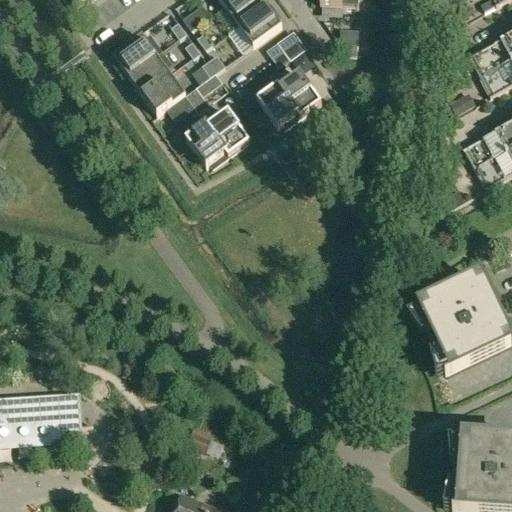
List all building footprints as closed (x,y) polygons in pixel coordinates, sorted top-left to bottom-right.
[(69,0),(77,11),(91,0),(92,0),(94,2),(97,0),(69,0)] [(215,0),(224,12),(240,0),(215,0)] [(240,0),(224,12),(239,31),(267,11),(259,0),(240,0)] [(363,3),(363,0),(315,0),(316,2),(321,2),(320,11),(358,13),(359,3),(363,3)] [(511,0),(489,0),(491,3),(481,9),(485,16),(495,10),(496,12),(511,2),(511,0)] [(253,52),(282,31),(267,11),(239,31),(253,52)] [(344,18),(345,26),(365,25),(364,16),(344,18)] [(183,24),(192,36),(199,30),(191,19),(183,24)] [(187,39),(179,28),(171,33),(180,45),(187,39)] [(213,50),(205,38),(197,43),(206,55),(213,50)] [(138,40),(127,48),(129,50),(114,61),(128,82),(163,57),(163,56),(162,56),(154,45),(148,49),(142,41),(141,42),(139,39),(138,39),(138,40)] [(511,39),(501,46),(511,65),(511,39)] [(511,65),(501,46),(469,63),(491,104),(511,91),(511,65)] [(201,58),(193,47),(186,53),(194,64),(201,58)] [(358,49),(339,47),(349,61),(357,62),(358,49)] [(267,56),(273,65),(284,57),(278,48),(267,56)] [(128,82),(143,101),(171,80),(166,73),(172,69),(163,57),(164,57),(163,57),(128,82)] [(284,57),(273,65),(280,74),(290,66),(284,57)] [(210,66),(218,77),(226,72),(217,60),(210,66)] [(218,77),(210,66),(203,71),(211,82),(216,79),(216,78),(218,77)] [(293,78),(277,90),(301,123),(321,108),(300,79),(296,82),(293,78)] [(192,110),(222,88),(216,79),(211,82),(211,83),(186,101),(192,110)] [(186,101),(171,80),(143,101),(157,121),(186,101)] [(222,88),(192,110),(199,119),(210,111),(204,102),(223,88),(222,88)] [(277,90),(257,104),(278,134),(282,131),(285,135),(301,123),(277,90)] [(457,120),(476,110),(469,97),(450,107),(457,120)] [(470,130),(487,121),(483,112),(466,121),(470,130)] [(222,117),(205,128),(230,162),(250,147),(229,118),(225,121),(222,117)] [(205,128),(185,143),(207,173),(211,170),(213,174),(230,162),(205,128)] [(511,128),(496,138),(507,158),(511,154),(511,128)] [(485,196),(511,181),(511,167),(507,158),(496,138),(463,156),(485,196)] [(435,205),(441,217),(453,211),(447,199),(435,205)] [(480,285),(433,308),(416,316),(427,339),(426,340),(434,358),(436,357),(447,381),(511,350),(492,310),(480,285)] [(13,404),(0,405),(0,446),(54,443),(53,434),(59,434),(71,433),(78,433),(84,432),(92,431),(92,429),(79,431),(73,432),(71,402),(14,406),(13,404)] [(186,451),(205,459),(208,454),(216,457),(220,448),(193,437),(186,451)] [(454,511),(511,511),(511,448),(459,445),(457,471),(456,470),(454,490),(456,490),(454,511)] [(209,511),(182,500),(176,511),(209,511)]
